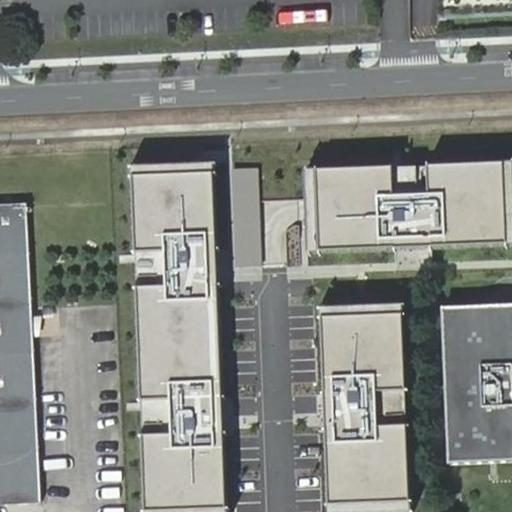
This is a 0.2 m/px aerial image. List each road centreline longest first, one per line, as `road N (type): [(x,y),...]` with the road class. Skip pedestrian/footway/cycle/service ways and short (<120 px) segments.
road 1 (residential): [(0,101),(511,76)]
road 2 (unknown): [(81,511),(76,307)]
